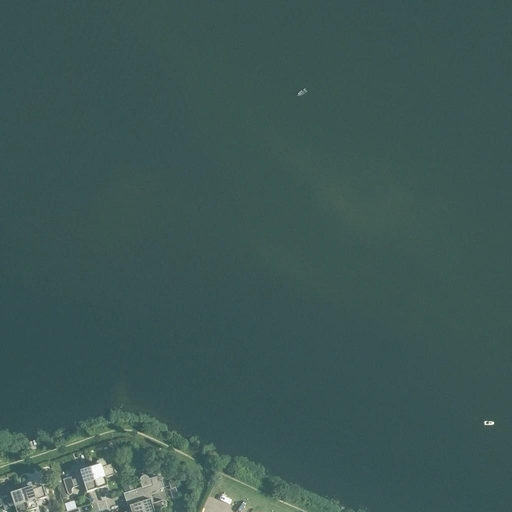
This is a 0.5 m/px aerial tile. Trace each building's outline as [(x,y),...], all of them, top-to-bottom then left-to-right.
[(97,490),(105,487),(107,487),(105,479),(115,475),(112,465),(106,466),(105,464),(105,463),(104,462),(103,461),(102,461),(101,461),(100,461),(99,461),(98,461),(97,462),(96,463),(96,464),(96,465),(96,466),(96,467),(90,469),(97,490)] [(84,485),(86,493),(97,490),(90,469),(85,471),(84,470),(84,469),(83,468),(82,468),(81,467),(80,467),(79,467),(78,468),(77,469),(76,469),(75,470),(75,471),(75,472),(75,473),(75,474),(76,476),(70,478),(63,481),(67,494),(67,495),(68,495),(68,496),(69,496),(70,496),(71,495),(72,495),(72,494),(72,493),(71,492),(71,491),(72,490),(72,489),(73,489),(74,489),(84,485)] [(141,488),(135,490),(142,511),(158,511),(159,511),(160,510),(162,509),(164,508),(165,508),(166,507),(167,506),(167,505),(167,504),(166,503),(166,502),(165,502),(164,501),(163,501),(162,501),(151,504),(149,496),(153,495),(156,493),(158,492),(160,490),(162,489),(158,477),(149,480),(148,479),(148,478),(147,477),(146,477),(145,477),(144,477),(143,477),(142,477),(141,478),(140,479),(140,480),(139,481),(140,482),(140,483),(141,488)] [(60,481),(57,482),(62,500),(66,499),(60,481)] [(27,489),(21,491),(27,511),(28,511),(38,509),(35,501),(46,497),(42,487),(37,489),(36,486),(35,485),(35,484),(34,484),(33,483),(32,483),(31,483),(30,483),(29,483),(28,484),(27,485),(27,486),(26,487),(26,488),(26,489),(27,489)] [(15,507),(16,511),(27,511),(21,491),(15,493),(15,492),(14,491),(13,490),(12,490),(11,489),(10,489),(9,490),(8,490),(7,491),(6,491),(6,492),(6,493),(6,494),(6,495),(6,496),(7,498),(0,500),(0,506),(3,506),(4,511),(15,507)] [(142,511),(135,490),(123,494),(128,508),(129,507),(131,511),(128,511),(142,511)]
